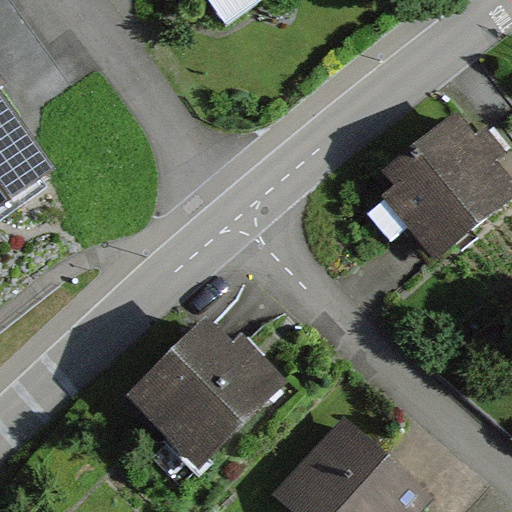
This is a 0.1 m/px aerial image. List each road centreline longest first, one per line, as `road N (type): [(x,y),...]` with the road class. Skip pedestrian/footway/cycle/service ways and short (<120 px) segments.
road 1 (residential): [(237,211),(431,410),(511,472)]
road 2 (residential): [(506,0),(237,211)]
road 3 (residential): [(237,211),(0,425)]
road 4 (residential): [(92,0),(237,211)]
